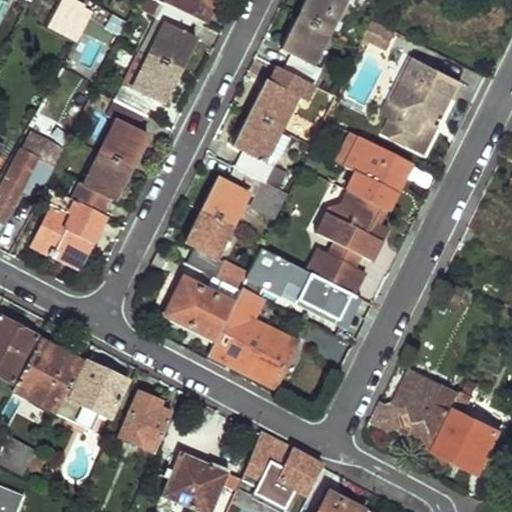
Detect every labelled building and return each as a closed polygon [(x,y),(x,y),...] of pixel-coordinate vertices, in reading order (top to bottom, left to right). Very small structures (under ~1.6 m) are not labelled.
[(61,0),(44,0),(33,20),(49,29),(52,25),(72,37),(83,16),(62,4),(64,2),(61,0)] [(107,0),(106,2),(125,12),(129,0),(107,0)] [(162,20),(145,53),(179,71),(196,38),(183,31),(191,18),(165,4),(157,0),(137,0),(135,6),(162,20)] [(166,0),(165,4),(191,18),(198,2),(210,8),(214,0),(166,0)] [(306,0),(297,17),(332,34),(349,0),(359,4),(361,0),(306,0)] [(107,12),(100,27),(115,35),(123,20),(107,12)] [(292,57),(285,70),(317,86),(324,73),(316,68),(332,34),(297,17),(280,51),(292,57)] [(191,18),(183,31),(196,38),(203,24),(191,18)] [(395,33),(371,21),(363,38),(387,50),(395,33)] [(125,85),(117,100),(143,114),(151,98),(163,105),(179,71),(145,53),(128,87),(125,85)] [(381,134),(425,155),(438,129),(434,128),(434,127),(428,124),(431,118),(440,117),(441,113),(445,115),(463,80),(410,54),(390,94),(380,114),(389,118),(381,134)] [(267,78),(249,113),(284,131),(302,95),(311,100),(317,86),(285,70),(278,83),(267,78)] [(114,117),(97,151),(131,168),(147,135),(136,129),(143,114),(117,100),(109,115),(114,117)] [(242,153),(236,167),(269,184),(276,170),(266,165),(273,154),(283,134),(284,131),(249,113),(232,148),(242,153)] [(431,118),(428,124),(434,127),(440,117),(431,118)] [(347,132),(333,160),(343,166),(358,138),(347,132)] [(283,134),(273,154),(282,159),(292,139),(283,134)] [(29,137),(0,190),(0,220),(5,223),(28,176),(44,184),(60,153),(29,137)] [(355,172),(346,190),(386,211),(410,164),(358,138),(343,166),(355,172)] [(77,181),(69,197),(95,211),(103,195),(115,201),(131,168),(97,151),(80,184),(77,181)] [(219,175),(201,209),(237,227),(246,209),(272,224),(288,193),(269,184),(236,167),(230,181),(219,175)] [(52,209),(33,245),(80,269),(100,231),(88,225),(95,211),(69,197),(44,184),(36,201),(52,209)] [(373,263),(390,230),(380,225),(387,211),(386,211),(346,190),(338,203),(329,209),(317,233),(335,243),(363,258),(373,263)] [(194,250),(187,264),(222,280),(227,267),(218,262),(237,227),(201,209),(182,244),(194,250)] [(363,258),(335,243),(329,254),(357,269),(363,258)] [(213,346),(209,354),(274,387),(296,342),(252,319),(268,288),(348,327),(363,299),(356,296),(306,270),(261,247),(241,289),(213,346)] [(356,296),(367,274),(357,269),(329,254),(318,248),(306,270),(356,296)] [(184,279),(163,320),(213,346),(241,289),(222,280),(214,294),(184,279)] [(442,280),(436,292),(458,302),(464,292),(442,280)] [(0,317),(0,375),(13,383),(37,337),(0,317)] [(39,338),(13,388),(58,413),(84,363),(39,338)] [(87,363),(69,400),(64,412),(95,427),(101,414),(110,419),(127,382),(87,363)] [(413,374),(406,388),(430,380),(413,374)] [(381,404),(372,422),(434,452),(453,412),(461,394),(430,380),(406,388),(394,412),(381,404)] [(437,453),(481,475),(490,457),(502,463),(511,443),(511,439),(474,419),(484,402),(463,391),(461,394),(453,412),(457,413),(437,453)] [(141,393),(121,437),(155,453),(172,414),(154,406),(156,401),(141,393)] [(10,434),(0,452),(0,463),(25,476),(38,451),(10,434)] [(261,435),(244,474),(262,482),(272,462),(280,445),(261,435)] [(280,445),(272,462),(285,469),(293,452),(280,445)] [(38,451),(25,476),(31,480),(45,454),(38,451)] [(285,469),(274,487),(288,495),(292,487),(307,495),(322,467),(293,452),(285,469)] [(182,454),(163,496),(198,511),(210,511),(228,474),(182,454)] [(0,511),(14,511),(21,495),(0,486),(0,511)] [(292,487),(288,495),(303,503),(307,495),(292,487)] [(363,511),(329,494),(319,511),(363,511)]
